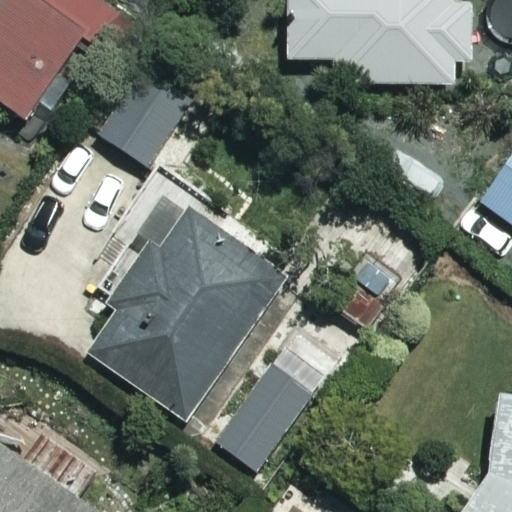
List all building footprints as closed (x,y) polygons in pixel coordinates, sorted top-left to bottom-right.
[(105,20),(76,0),(9,0),(0,13),(0,114),(25,132),(105,20)] [(287,0),(287,69),(331,69),(331,92),(470,93),(470,10),(453,10),(452,0),(287,0)] [(186,102),(136,73),(96,143),(147,172),(186,102)] [(511,167),(481,209),(511,232),(511,167)] [(277,284),(180,218),(84,360),(181,426),(277,284)] [(424,252),(381,224),(341,284),(384,313),(424,252)] [(359,348),(315,314),(272,372),(316,405),(359,348)] [(305,404),(267,378),(217,452),(254,478),(305,404)] [(511,511),(511,407),(499,407),(483,488),(468,511),(511,511)] [(0,416),(0,511),(85,511),(84,511),(103,480),(0,416)]
